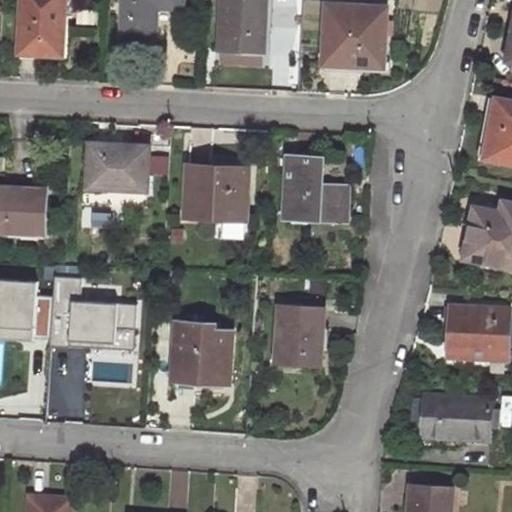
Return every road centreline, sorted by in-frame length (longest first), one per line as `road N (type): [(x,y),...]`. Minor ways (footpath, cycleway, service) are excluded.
road 1 (residential): [(0,439),(310,462),(356,447),(438,120)]
road 2 (residential): [(0,96),(438,120)]
road 3 (residential): [(438,120),(470,0)]
